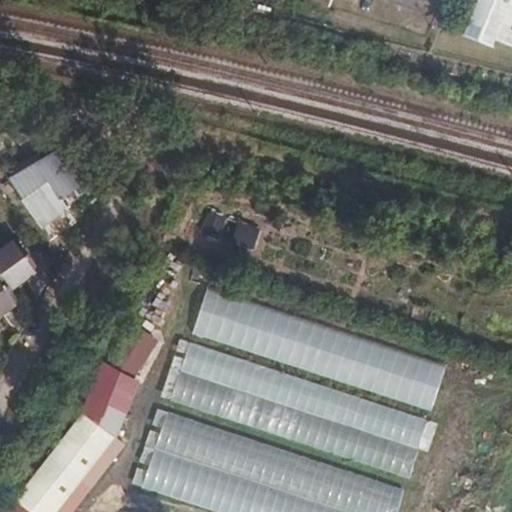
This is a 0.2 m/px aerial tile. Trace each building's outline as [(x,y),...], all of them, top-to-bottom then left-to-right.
[(511,0),(475,0),(461,35),(490,46),(492,41),(511,48),(511,0)] [(70,207),(51,181),(25,200),(43,227),(70,207)] [(225,218),(207,212),(201,230),(219,236),(225,218)] [(259,230),(227,219),(221,237),(253,248),(259,230)] [(14,239),(0,248),(0,274),(7,286),(34,266),(14,239)] [(207,288),(192,334),(430,411),(445,366),(207,288)] [(108,362),(136,377),(157,340),(129,324),(108,362)] [(189,344),(180,371),(418,451),(427,423),(189,344)] [(103,365),(80,413),(112,437),(119,430),(141,382),(103,365)] [(180,372),(170,399),(408,479),(418,451),(180,372)] [(156,449),(344,511),(398,511),(406,492),(169,412),(156,449)] [(15,498),(33,511),(54,511),(112,437),(80,413),(15,498)] [(344,511),(156,449),(143,488),(216,511),(344,511)] [(33,511),(15,498),(3,511),(33,511)]
